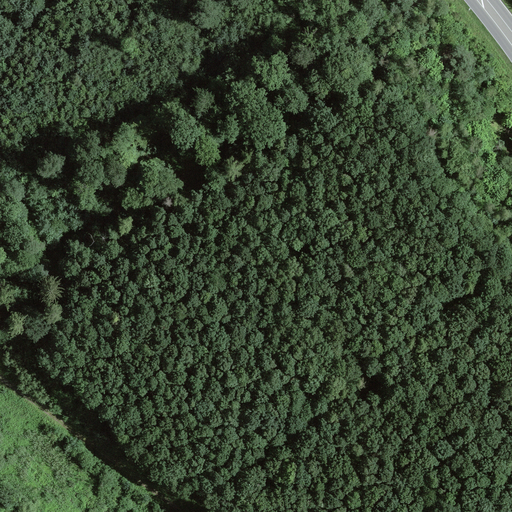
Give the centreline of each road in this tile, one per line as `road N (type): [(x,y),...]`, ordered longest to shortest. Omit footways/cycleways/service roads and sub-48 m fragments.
road 1 (track): [(0,278),(296,119),(358,62),(327,0)]
road 2 (track): [(0,383),(161,511)]
